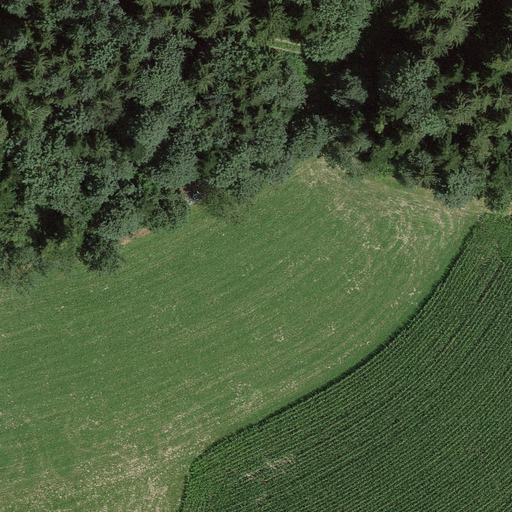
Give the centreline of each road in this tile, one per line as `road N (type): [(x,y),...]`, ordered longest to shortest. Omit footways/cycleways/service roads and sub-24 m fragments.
road 1 (track): [(69,33),(193,29),(342,50)]
road 2 (track): [(353,0),(321,149)]
